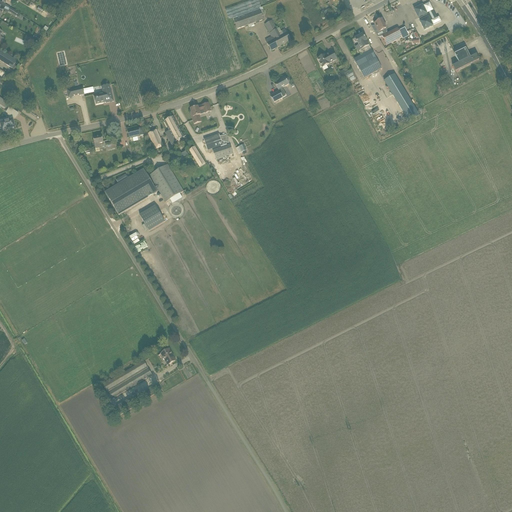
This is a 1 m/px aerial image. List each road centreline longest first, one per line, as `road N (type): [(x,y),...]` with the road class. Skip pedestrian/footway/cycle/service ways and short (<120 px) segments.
road 1 (unclassified): [(286,511),(57,133)]
road 2 (unclassified): [(57,133),(222,87),(389,0)]
